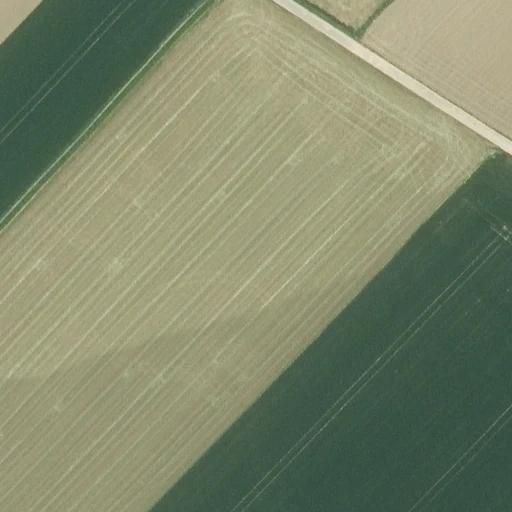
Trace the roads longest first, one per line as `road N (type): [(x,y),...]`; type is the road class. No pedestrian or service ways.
road 1 (track): [(0,230),(217,0)]
road 2 (track): [(277,0),(511,153)]
